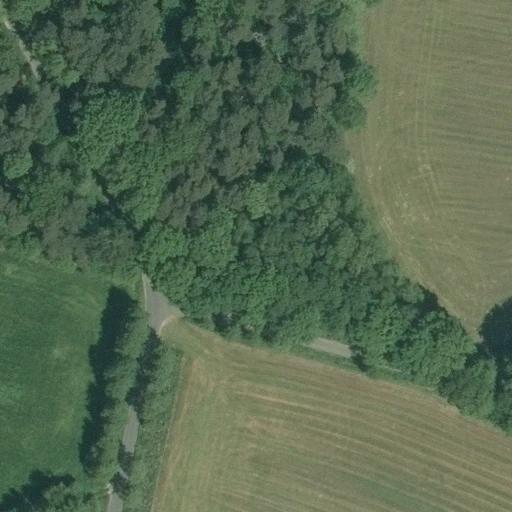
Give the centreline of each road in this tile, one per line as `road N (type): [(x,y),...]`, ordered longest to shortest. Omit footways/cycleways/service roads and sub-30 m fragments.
road 1 (residential): [(153,301),(126,218),(10,0)]
road 2 (residential): [(153,301),(116,511)]
